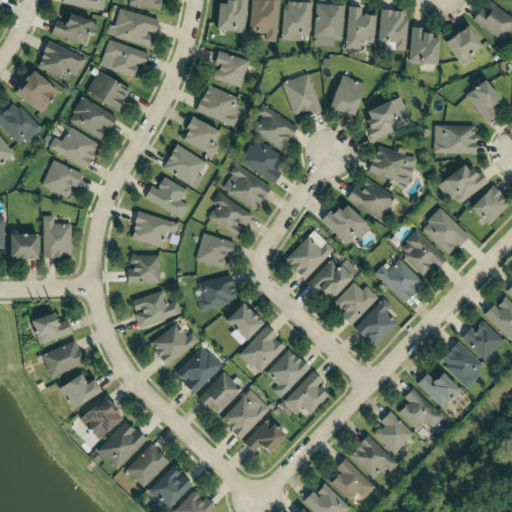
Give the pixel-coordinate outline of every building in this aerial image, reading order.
[(242,32),(243,0),(221,0),(222,4),(213,3),(212,31),(242,32)] [(247,0),(247,33),(261,33),(261,41),(275,42),(276,0),(247,0)] [(279,41),(299,41),(299,37),(307,37),(309,3),(281,2),(279,41)] [(332,46),(332,40),(340,41),(341,5),(312,4),(311,46),(332,46)] [(343,49),(358,50),(359,41),(372,41),(373,15),(359,15),(360,7),(345,7),(343,49)] [(105,36),(146,46),(149,34),(153,35),(157,19),(116,10),(112,28),(107,27),(105,36)] [(403,51),(404,11),(377,10),(376,43),(392,43),(392,50),(403,51)] [(52,20),(48,34),(81,45),(85,33),(92,35),(96,24),(64,13),(61,23),(52,20)] [(452,61),(477,47),(465,26),(440,39),(452,61)] [(406,63),(433,64),(434,38),(424,38),(425,28),(408,27),(406,63)] [(142,67),(146,52),(105,40),(97,67),(131,76),(135,64),(142,67)] [(81,58),(45,41),(34,67),(70,83),(81,58)] [(240,87),(246,59),(214,52),(212,66),(213,66),(210,80),(240,87)] [(11,92),(37,114),(55,92),(29,70),(11,92)] [(129,91),(96,72),(83,93),(116,112),(129,91)] [(319,111),(305,74),(279,84),(291,116),(304,111),(306,116),(319,111)] [(326,107),(349,116),(362,84),(338,75),(326,107)] [(485,123),(495,113),(487,105),(496,97),(480,80),(461,97),(485,123)] [(233,127),(241,107),(233,103),(235,97),(204,85),(193,112),(233,127)] [(369,139),(408,124),(398,97),(359,111),(369,139)] [(114,115),(77,99),(66,124),(98,138),(103,128),(108,130),(114,115)] [(0,112),(0,127),(18,147),(38,129),(12,101),(0,112)] [(282,150),(295,124),(261,107),(248,133),(282,150)] [(217,131),(189,118),(178,141),(211,156),(215,146),(211,143),(217,131)] [(471,154),(472,126),(431,125),(430,153),(471,154)] [(59,142),(52,138),(46,147),(82,170),(97,145),(68,127),(59,142)] [(238,163),(270,183),(285,159),(253,139),(238,163)] [(0,160),(9,154),(0,142),(0,160)] [(196,174),(203,161),(173,144),(159,169),(194,189),(201,177),(196,174)] [(405,185),(414,158),(374,145),(365,172),(405,185)] [(74,187),(80,174),(50,160),(39,187),(65,198),(70,186),(74,187)] [(453,206),(485,183),(477,172),(470,176),(461,163),(436,181),(453,206)] [(269,188),(235,164),(219,188),(252,211),(269,188)] [(180,217),(185,205),(179,202),(184,188),(159,178),(155,189),(147,186),(141,201),(180,217)] [(358,189),(351,186),(343,201),(380,220),(393,195),(363,180),(358,189)] [(467,206),(484,225),(507,205),(490,186),(467,206)] [(250,215),(216,193),(209,204),(213,206),(205,219),(234,238),(241,228),(242,228),(250,215)] [(357,240),(367,228),(339,202),(320,223),(345,245),(353,236),(357,240)] [(418,228),(445,255),(454,246),(455,247),(466,236),(437,208),(418,228)] [(127,240),(160,246),(163,232),(173,234),(176,222),(133,213),(127,240)] [(68,224),(51,224),(51,216),(40,216),(40,257),(68,258),(68,224)] [(282,261),(302,280),(332,249),(311,230),(282,261)] [(421,275),(430,265),(434,269),(444,259),(414,231),(395,251),(421,275)] [(228,257),(232,243),(200,233),(192,260),(220,269),(224,256),(228,257)] [(5,259),(33,260),(34,235),(5,234),(5,259)] [(158,256),(129,255),(129,269),(124,269),(124,283),(157,283),(158,256)] [(343,259),(337,265),(330,259),(305,283),(318,296),(324,291),(329,296),(355,271),(343,259)] [(401,302),(421,282),(397,260),(385,272),(379,266),(371,274),(401,302)] [(197,311),(234,301),(227,275),(195,283),(199,300),(194,301),(197,311)] [(332,303),(343,313),(339,317),(349,326),(375,297),(363,286),(359,290),(351,282),(332,303)] [(511,282),(503,291),(511,300),(511,282)] [(174,301),(165,303),(161,291),(128,300),(132,313),(135,327),(178,315),(174,301)] [(491,304),(480,315),(510,342),(511,339),(511,306),(502,297),(493,306),(491,304)] [(372,348),(395,323),(384,312),(389,306),(381,298),(352,329),(372,348)] [(222,320),(241,341),(259,325),(239,304),(222,320)] [(69,334),(64,320),(53,324),(50,314),(27,321),(34,345),(69,334)] [(501,341),(481,321),(470,331),(468,328),(458,338),(481,361),(501,341)] [(191,332),(182,337),(175,325),(147,341),(160,365),(198,344),(191,332)] [(236,354),(256,374),(282,347),(262,327),(236,354)] [(81,363),(71,341),(39,355),(49,377),(81,363)] [(482,367),(455,341),(436,361),(464,387),(482,367)] [(180,384),(190,394),(219,367),(200,347),(171,373),(181,383),(180,384)] [(264,374),(275,385),(270,391),(278,399),(306,369),(286,350),(264,374)] [(291,413),(299,406),(307,414),(325,397),(315,386),(319,381),(311,372),(280,401),(291,413)] [(439,408),(456,390),(437,373),(431,380),(423,374),(413,385),(439,408)] [(89,379),(82,384),(77,375),(55,387),(67,409),(97,393),(89,379)] [(430,429),(441,417),(410,388),(401,398),(405,402),(395,413),(415,431),(423,423),(430,429)] [(218,421),(238,440),(267,409),(247,390),(218,421)] [(95,440),(119,418),(100,397),(76,419),(95,440)] [(377,422),(380,425),(371,435),(392,455),(412,434),(387,411),(377,422)] [(250,453),(256,447),(264,454),(281,435),(264,419),(241,445),(250,453)] [(94,450),(113,471),(143,442),(124,422),(94,450)] [(370,479),(382,466),(387,471),(395,463),(365,435),(346,456),(370,479)] [(141,488),(166,462),(147,444),(123,471),(141,488)] [(373,487),(342,458),(333,467),(338,472),(327,483),(347,501),(355,493),(362,499),(373,487)] [(166,510),(189,485),(170,467),(146,492),(166,510)] [(345,511),(348,509),(321,484),(312,494),(309,491),(299,502),(310,511),(345,511)] [(203,498),(200,501),(191,492),(171,511),(209,511),(213,508),(203,498)]
